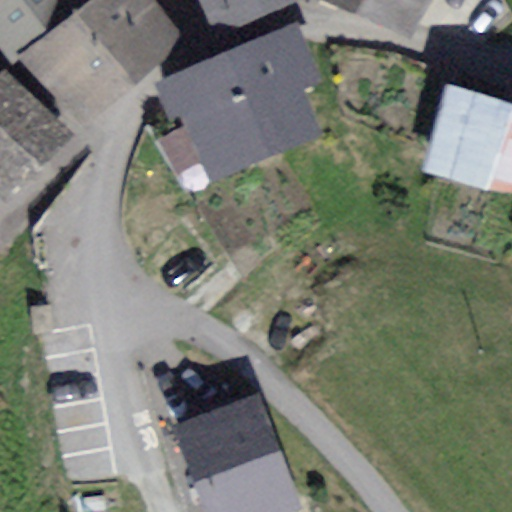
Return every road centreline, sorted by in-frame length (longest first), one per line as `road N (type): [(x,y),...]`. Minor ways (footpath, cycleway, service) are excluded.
road 1 (residential): [(109,279),(103,154),(207,60),(335,20),(511,66)]
road 2 (residential): [(389,511),(285,400),(109,279)]
road 3 (residential): [(141,472),(109,279)]
road 4 (track): [(103,154),(31,73),(0,53)]
